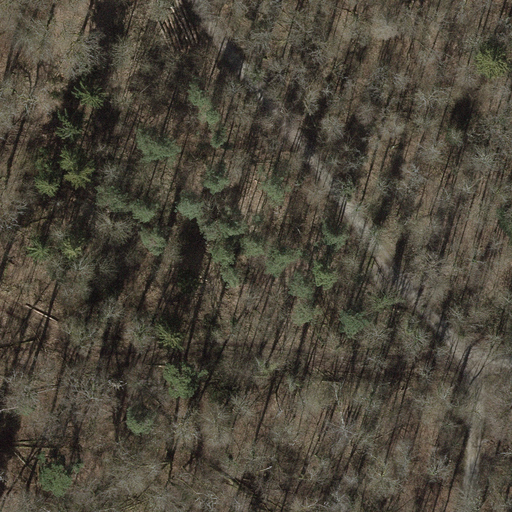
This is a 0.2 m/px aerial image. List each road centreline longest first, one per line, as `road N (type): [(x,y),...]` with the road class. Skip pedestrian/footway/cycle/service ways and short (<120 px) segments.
road 1 (track): [(194,0),(200,26),(250,93),(470,338)]
road 2 (track): [(470,338),(470,511)]
